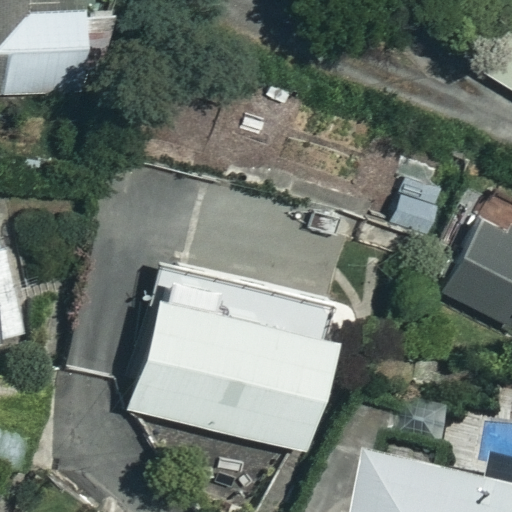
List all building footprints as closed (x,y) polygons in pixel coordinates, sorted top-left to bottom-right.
[(0,0),(0,92),(70,90),(67,0),(0,0)] [(511,7),(499,0),(490,0),(457,61),(511,90),(511,7)] [(511,218),(460,194),(420,281),(511,323),(511,218)] [(0,337),(20,334),(0,235),(0,337)] [(325,299),(142,255),(108,401),(291,444),(325,299)] [(511,511),(511,491),(368,458),(355,511),(511,511)] [(7,511),(11,487),(0,485),(0,511),(7,511)] [(131,511),(113,492),(92,511),(131,511)]
